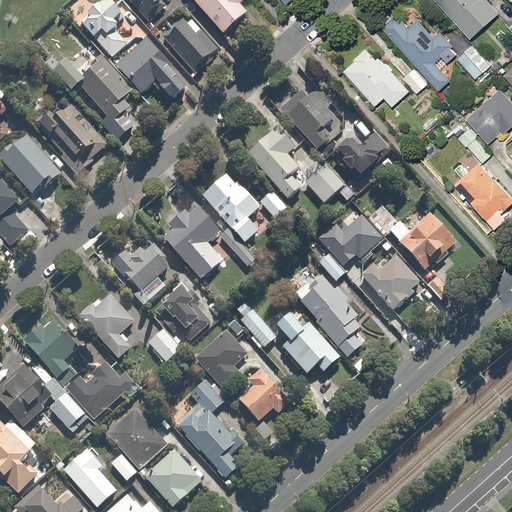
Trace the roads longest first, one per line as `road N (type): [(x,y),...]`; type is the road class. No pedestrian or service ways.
road 1 (residential): [(349,0),(0,304)]
road 2 (tertiary): [(258,511),(511,285)]
